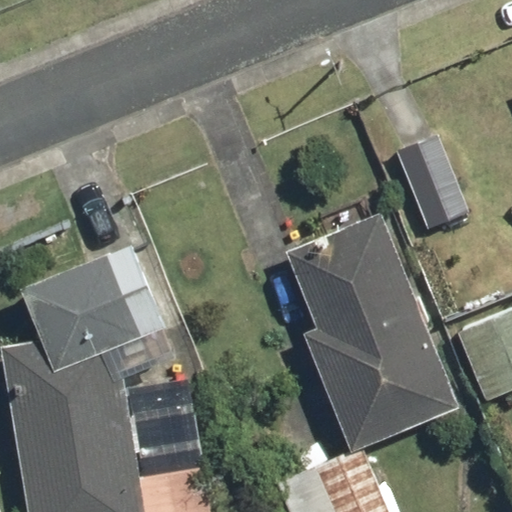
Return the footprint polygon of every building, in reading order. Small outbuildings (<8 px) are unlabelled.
[(436,131),(393,149),(428,231),(470,214),(436,131)] [(456,407),(379,213),(283,251),(314,327),(300,333),(347,450),(456,407)] [(36,339),(0,344),(0,349),(26,511),(208,511),(201,467),(136,477),(115,345),(157,325),(126,243),(16,289),(36,339)] [(511,307),(455,332),(484,400),(511,388),(511,307)] [(190,386),(140,391),(147,459),(197,454),(190,386)]
